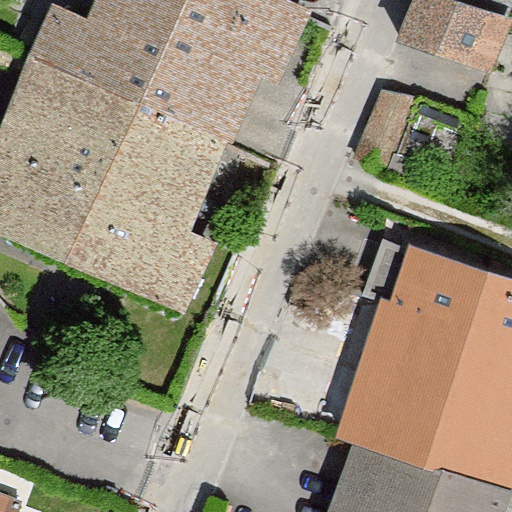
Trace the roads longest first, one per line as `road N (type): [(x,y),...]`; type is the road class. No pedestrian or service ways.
road 1 (unclassified): [(378,0),(191,466)]
road 2 (residential): [(0,390),(191,466)]
